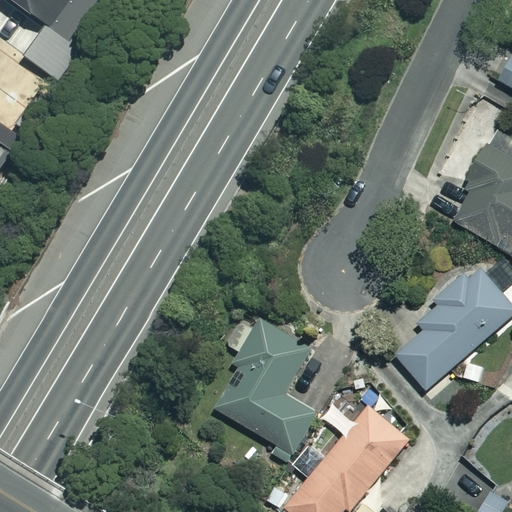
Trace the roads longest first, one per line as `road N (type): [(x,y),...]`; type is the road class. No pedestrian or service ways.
road 1 (trunk): [(303,0),(0,503)]
road 2 (trunk): [(0,397),(235,0)]
road 3 (residential): [(343,270),(466,0)]
